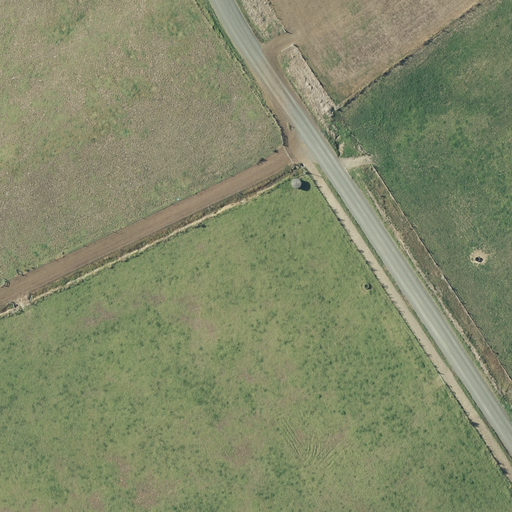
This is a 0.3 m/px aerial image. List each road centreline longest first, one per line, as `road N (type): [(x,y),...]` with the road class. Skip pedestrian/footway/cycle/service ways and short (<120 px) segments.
road 1 (unclassified): [(511,439),(222,0)]
road 2 (track): [(0,287),(312,140)]
